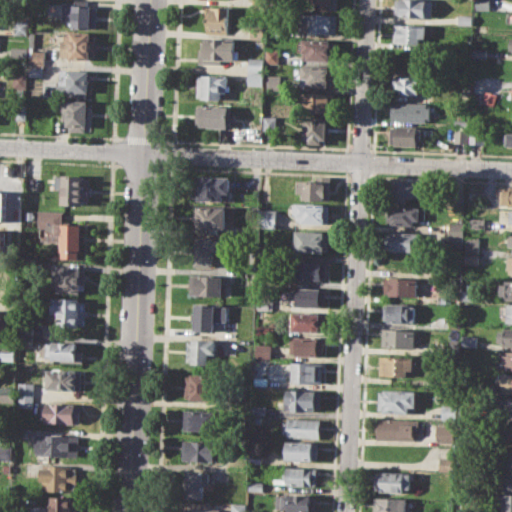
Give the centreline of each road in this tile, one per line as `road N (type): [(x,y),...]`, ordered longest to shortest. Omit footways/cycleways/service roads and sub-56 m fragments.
road 1 (residential): [(344,511),(367,0)]
road 2 (residential): [(0,145),(511,167)]
road 3 (tertiary): [(127,511),(148,0)]
